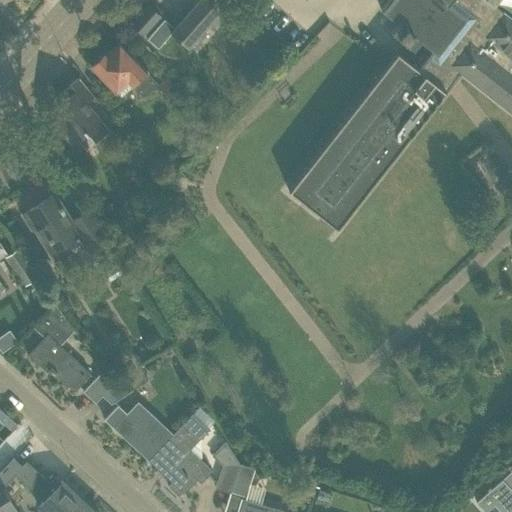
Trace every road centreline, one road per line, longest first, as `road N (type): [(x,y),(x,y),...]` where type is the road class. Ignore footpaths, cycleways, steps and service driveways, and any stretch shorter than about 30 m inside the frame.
road 1 (residential): [(136,511),(0,370)]
road 2 (tertiary): [(0,91),(80,0)]
